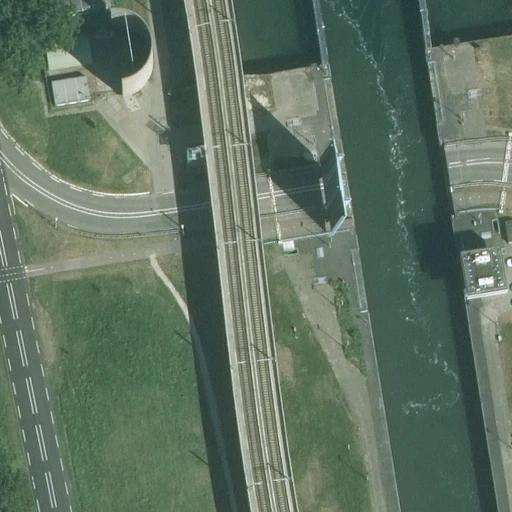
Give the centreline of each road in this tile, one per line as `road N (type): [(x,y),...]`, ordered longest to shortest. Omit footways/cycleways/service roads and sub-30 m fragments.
road 1 (secondary): [(511,164),(122,218),(45,196),(0,156)]
road 2 (secondary): [(51,511),(0,251)]
